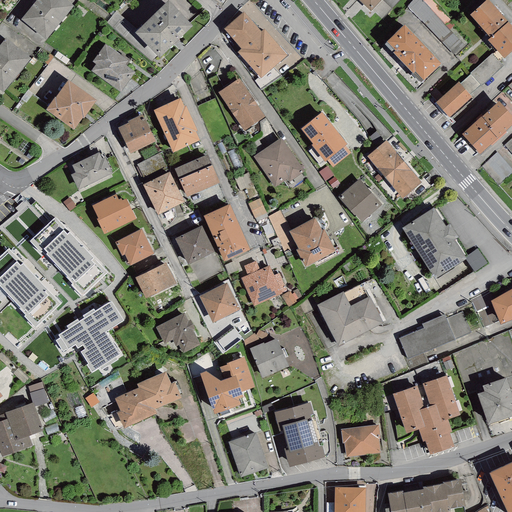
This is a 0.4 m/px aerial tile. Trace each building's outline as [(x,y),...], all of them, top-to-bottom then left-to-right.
[(45,36),(70,6),(62,0),(39,0),(24,19),(45,36)] [(361,0),(370,8),(377,0),(361,0)] [(382,19),(391,8),(382,0),(377,0),(370,8),(382,19)] [(445,25),(421,0),(414,0),(409,6),(454,55),(464,45),(445,25)] [(421,0),(445,25),(450,19),(431,0),(421,0)] [(505,55),(511,48),(511,29),(487,2),(473,15),(493,38),(491,39),(505,55)] [(159,52),(187,25),(167,4),(139,31),(159,52)] [(149,63),(159,52),(139,31),(116,12),(106,26),(149,63)] [(260,34),(243,14),(226,29),(243,48),(239,52),(260,75),(284,55),(263,31),(260,34)] [(424,78),(439,63),(404,27),(388,42),(397,51),(395,53),(404,61),(413,71),(415,69),(424,78)] [(0,86),(2,88),(27,58),(6,41),(0,47),(0,86)] [(119,87),(131,72),(121,65),(124,61),(105,46),(94,61),(99,64),(95,69),(119,87)] [(460,84),(470,95),(481,85),(482,85),(503,66),(492,53),(470,73),(471,74),(460,84)] [(47,64),(53,56),(49,54),(43,61),(47,64)] [(261,89),(280,75),(272,65),(255,81),(261,89)] [(449,115),(470,95),(460,84),(456,80),(435,99),(441,106),(449,115)] [(244,128),(261,116),(237,81),(220,92),(244,128)] [(93,101),(69,83),(56,101),(54,100),(48,109),(73,126),(81,115),(83,116),(93,101)] [(25,102),(32,94),(27,90),(15,107),(18,109),(24,101),(25,102)] [(173,149),(195,139),(178,100),(156,111),(173,149)] [(480,150),(511,121),(511,119),(498,104),(465,134),(480,150)] [(315,145),(326,159),(344,145),(319,114),(304,127),(316,142),(314,143),(315,145)] [(153,139),(141,115),(129,122),(129,123),(120,128),(127,141),(136,136),(141,145),(153,139)] [(256,156),(265,150),(256,136),(245,143),(255,158),(256,156)] [(290,177),(300,170),(280,140),(265,150),(256,156),(275,184),(288,175),(290,177)] [(403,195),(419,181),(387,143),(371,156),(403,195)] [(320,164),(326,159),(315,145),(309,151),(320,164)] [(500,186),(511,175),(511,167),(498,152),(482,166),(500,186)] [(143,177),(165,166),(158,153),(136,164),(143,177)] [(100,160),(97,154),(74,166),(77,173),(73,175),(79,186),(109,171),(103,159),(100,160)] [(188,193),(214,181),(203,158),(177,169),(188,193)] [(325,181),(332,175),(325,168),(319,173),(325,181)] [(241,189),(253,184),(246,172),(234,178),(239,190),(241,189)] [(157,211),(180,200),(168,173),(144,185),(157,211)] [(335,191),(342,185),(337,179),(330,185),(335,191)] [(362,220),(379,205),(358,181),(340,197),(354,213),(355,212),(362,220)] [(267,216),(253,184),(241,189),(260,231),(272,226),(267,216)] [(118,201),(115,196),(94,206),(100,218),(98,219),(104,231),(133,216),(125,200),(122,201),(121,199),(118,201)] [(69,210),(75,206),(74,205),(75,204),(70,197),(63,201),(69,210)] [(225,257),(248,247),(229,205),(206,216),(225,257)] [(283,251),(295,244),(289,232),(291,231),(280,209),(267,216),(272,226),(283,251)] [(445,229),(432,209),(405,228),(435,275),(463,257),(451,238),(454,235),(448,227),(445,229)] [(106,267),(54,213),(30,236),(82,291),(106,267)] [(321,233),(314,219),(291,231),(301,249),(299,250),(306,263),(332,249),(323,232),(321,233)] [(188,261),(211,250),(200,227),(177,238),(188,261)] [(151,252),(140,230),(117,242),(122,253),(124,252),(130,263),(151,252)] [(60,302),(7,247),(0,253),(0,289),(35,326),(60,302)] [(476,248),(466,254),(476,268),(486,262),(476,248)] [(349,272),(356,267),(351,260),(344,265),(349,272)] [(259,272),(254,262),(245,266),(249,276),(243,278),(254,302),(278,291),(267,268),(259,272)] [(148,295),(173,282),(164,264),(139,277),(148,295)] [(213,319),(237,307),(226,284),(202,296),(213,319)] [(338,342),(380,321),(361,284),(320,305),(338,342)] [(115,300),(120,296),(110,285),(105,289),(115,300)] [(297,299),(301,296),(297,289),(292,291),(297,299)] [(500,320),(511,314),(511,289),(492,301),(493,303),(500,320)] [(288,306),(295,301),(289,291),(282,296),(288,306)] [(481,308),(493,303),(492,301),(488,291),(475,297),(481,308)] [(121,316),(111,300),(57,331),(68,351),(79,345),(92,368),(117,353),(102,327),(121,316)] [(454,338),(470,331),(462,311),(445,318),(454,338)] [(187,322),(183,314),(157,327),(164,341),(173,336),(176,343),(179,341),(183,348),(196,342),(189,328),(192,327),(189,321),(187,322)] [(407,357),(454,338),(445,318),(399,338),(407,357)] [(222,353),(242,338),(234,327),(214,341),(222,353)] [(242,338),(244,345),(245,347),(266,334),(266,333),(258,329),(255,334),(253,332),(242,338)] [(287,364),(276,339),(263,345),(263,343),(251,348),(262,375),(287,364)] [(410,371),(428,364),(423,351),(405,358),(410,371)] [(0,359),(6,365),(10,360),(1,352),(0,352),(0,359)] [(143,354),(135,359),(138,364),(146,360),(143,354)] [(215,410),(239,404),(235,391),(250,385),(241,359),(228,364),(229,366),(203,375),(215,410)] [(28,377),(18,368),(14,372),(24,382),(28,377)] [(170,384),(164,372),(138,383),(140,387),(117,398),(123,411),(120,412),(125,424),(153,411),(152,407),(179,395),(173,383),(170,384)] [(457,413),(444,376),(424,383),(432,406),(422,409),(414,387),(394,394),(407,431),(419,426),(423,439),(425,438),(430,452),(451,444),(446,430),(448,429),(444,417),(457,413)] [(489,420),(511,412),(511,399),(505,379),(485,385),(487,392),(481,394),(489,420)] [(30,393),(44,388),(42,381),(28,386),(30,393)] [(44,388),(30,393),(35,406),(48,402),(44,388)] [(93,392),(84,397),(90,406),(99,400),(93,392)] [(78,394),(70,397),(76,414),(85,411),(78,394)] [(0,445),(3,453),(29,443),(25,433),(40,428),(31,403),(7,412),(10,419),(0,422),(0,445)] [(310,406),(278,415),(291,463),(324,453),(310,406)] [(378,451),(376,436),(378,436),(377,425),(342,430),(343,440),(345,440),(347,454),(378,451)] [(242,475),(266,466),(255,433),(231,442),(242,475)] [(511,511),(511,461),(492,471),(511,511)] [(464,503),(459,479),(443,482),(444,484),(424,487),(425,489),(402,493),(402,492),(390,494),(392,511),(443,511),(450,511),(449,505),(464,503)] [(361,511),(362,490),(338,489),(337,511),(361,511)]
